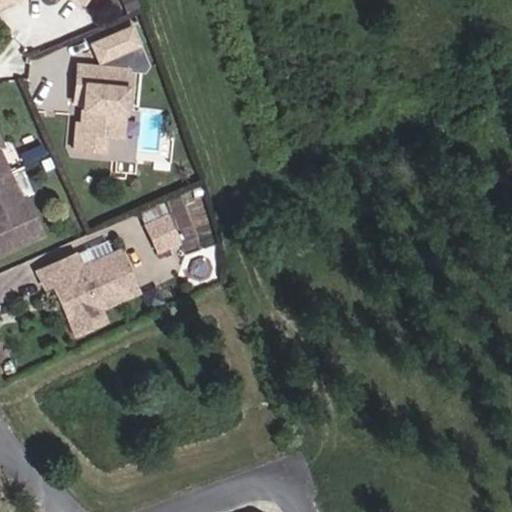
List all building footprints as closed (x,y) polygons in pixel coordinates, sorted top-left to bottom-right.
[(91,36),(98,55),(138,37),(131,18),(91,36)] [(103,128),(119,129),(124,63),(75,59),(73,78),(82,79),(80,96),(78,118),(74,117),(72,140),(101,143),(103,128)] [(71,95),(80,96),(82,79),(73,78),(71,95)] [(0,156),(0,243),(38,226),(22,190),(16,192),(0,156)] [(164,206),(158,193),(135,203),(141,216),(164,206)] [(153,245),(177,234),(164,206),(141,216),(153,245)] [(99,300),(135,282),(116,242),(77,260),(71,247),(35,264),(43,280),(51,276),(69,314),(99,300)] [(69,314),(74,325),(104,311),(99,300),(69,314)]
